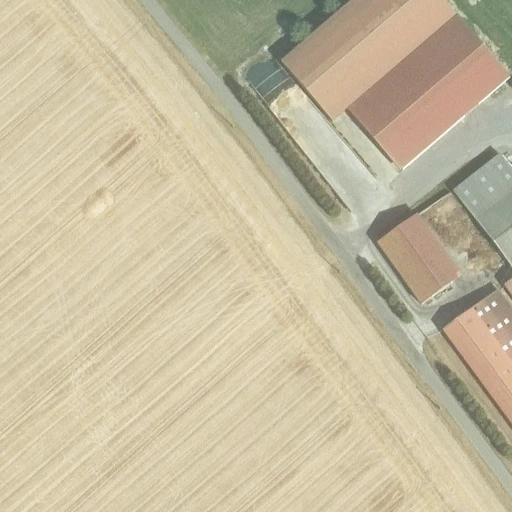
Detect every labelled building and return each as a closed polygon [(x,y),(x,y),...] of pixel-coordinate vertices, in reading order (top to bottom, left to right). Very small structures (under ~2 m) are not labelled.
[(442,0),(356,0),(282,64),(333,124),(346,113),(404,171),(511,80),(442,0)] [(511,170),(501,156),(453,192),(511,269),(511,170)] [(328,158),(307,176),(338,213),(360,195),(328,158)] [(418,216),(379,244),(423,306),(463,277),(418,216)] [(511,308),(499,291),(444,331),(511,423),(511,308)]
